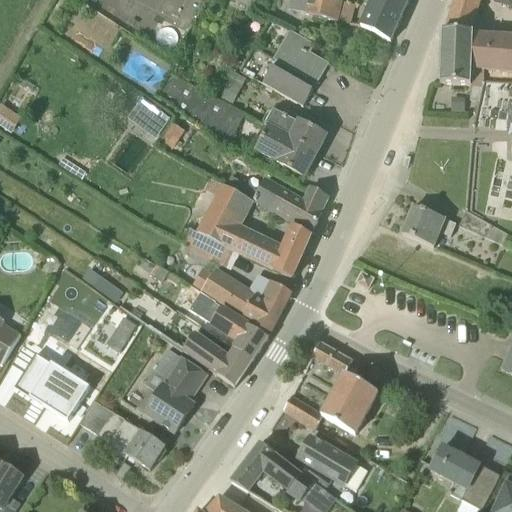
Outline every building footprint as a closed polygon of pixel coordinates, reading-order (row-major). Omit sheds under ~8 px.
[(229,0),(252,11),(256,0),(229,0)] [(328,1),(328,0),(297,0),(294,14),(350,27),(354,8),(328,1)] [(391,45),(409,6),(396,0),(374,0),(361,29),(391,45)] [(511,0),(456,0),(446,35),(474,35),(483,0),(511,0),(511,36),(474,36),(472,39),(470,88),(484,88),(484,85),(483,85),(481,80),(482,74),(511,76),(511,0)] [(313,93),(329,66),(310,55),(315,47),(293,34),(272,69),(313,93)] [(470,88),(472,39),(474,36),(474,35),(446,35),(443,34),(441,87),(470,88)] [(313,93),(272,69),(262,86),(303,110),(313,93)] [(220,102),(170,75),(158,96),(215,140),(233,109),(230,108),(220,102)] [(230,108),(240,89),(230,83),(220,102),(230,108)] [(470,88),(470,102),(480,103),(484,88),(470,88)] [(158,141),(173,123),(146,101),(131,120),(158,141)] [(326,139),(300,125),(299,127),(274,113),(267,127),(269,128),(268,130),(317,158),(326,139)] [(317,158),(268,130),(257,151),(258,152),(257,153),(278,164),(277,165),(304,180),(317,158)] [(225,190),(223,194),(253,210),(255,207),(293,228),(291,230),(311,241),(329,200),(311,190),(304,206),(266,185),(261,195),(231,179),(225,190)] [(283,248),(243,230),(253,210),(223,194),(199,237),(231,253),(293,282),(311,241),(291,230),(283,248)] [(456,227),(414,210),(403,238),(434,251),(440,236),(451,240),(456,227)] [(508,237),(466,214),(459,229),(503,248),(508,237)] [(180,282),(156,267),(150,278),(162,286),(165,280),(177,287),(180,282)] [(123,296),(83,270),(77,280),(117,306),(123,296)] [(216,271),(213,277),(200,294),(200,295),(216,306),(269,341),(292,297),(273,285),(264,301),(216,271)] [(368,292),(373,283),(362,277),(357,287),(368,292)] [(131,294),(134,289),(124,282),(120,287),(131,294)] [(200,294),(192,289),(188,287),(176,305),(178,307),(175,313),(200,329),(209,335),(214,328),(240,345),(235,353),(237,354),(253,365),(269,341),(216,306),(200,295),(200,294)] [(21,339),(3,328),(5,325),(0,321),(0,367),(3,369),(21,339)] [(119,355),(136,329),(124,321),(107,347),(119,355)] [(253,365),(237,354),(231,363),(195,337),(184,353),(236,391),(253,365)] [(378,397),(357,384),(362,375),(351,369),(353,366),(320,347),(313,360),(345,378),(322,418),(322,419),(323,420),(356,438),(378,397)] [(511,348),(501,372),(511,377),(511,348)] [(91,390),(37,356),(15,391),(68,424),(75,414),(76,415),(91,390)] [(190,404),(207,379),(182,362),(145,417),(175,437),(195,407),(190,404)] [(322,418),(291,401),(284,414),(316,433),(323,420),(322,419),(322,418)] [(115,438),(132,449),(126,458),(150,474),(166,450),(142,434),(96,405),(86,421),(82,428),(110,446),(115,438)] [(357,467),(311,441),(299,463),(330,480),(326,487),(339,495),(343,488),(344,489),(345,487),(357,494),(367,475),(356,469),(357,467)] [(314,487),(261,447),(232,485),(248,496),(264,474),(288,493),(286,495),(300,506),(314,487)] [(454,486),(449,497),(452,499),(478,511),(481,511),(499,479),(443,450),(431,474),(454,486)] [(10,502),(24,480),(3,467),(0,471),(0,511),(17,511),(20,508),(10,502)] [(511,511),(511,481),(496,511),(511,511)] [(238,511),(220,501),(210,511),(238,511)]
